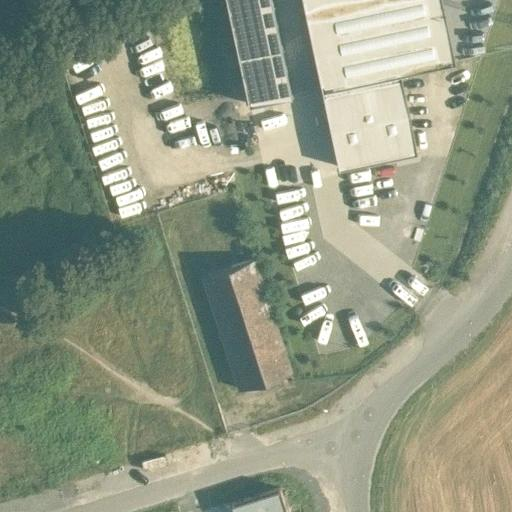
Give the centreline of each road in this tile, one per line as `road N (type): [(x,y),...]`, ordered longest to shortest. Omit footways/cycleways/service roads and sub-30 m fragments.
road 1 (unclassified): [(90,511),(271,454),(355,455)]
road 2 (unclassified): [(511,266),(473,317),(372,412),(355,455)]
